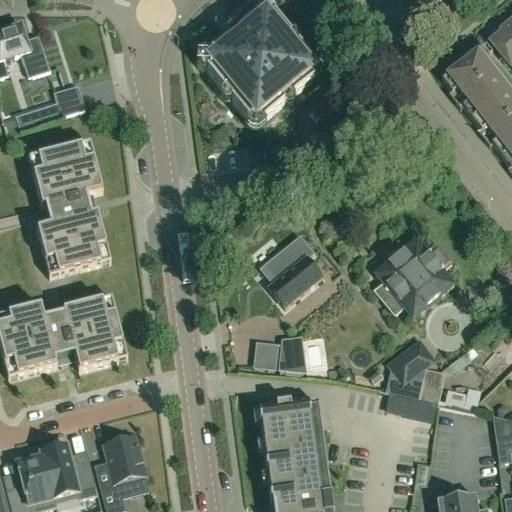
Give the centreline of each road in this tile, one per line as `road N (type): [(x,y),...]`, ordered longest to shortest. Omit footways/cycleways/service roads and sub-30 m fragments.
road 1 (tertiary): [(188,392),(144,70),(155,14)]
road 2 (residential): [(511,216),(387,52),(377,0)]
road 3 (residential): [(0,440),(188,392)]
road 4 (tertiary): [(204,511),(188,392)]
